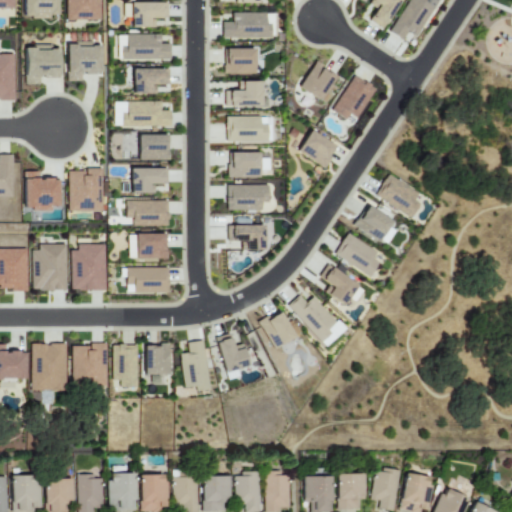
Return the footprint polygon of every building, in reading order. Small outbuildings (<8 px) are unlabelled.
[(372,9),(366,22),(381,30),(396,0),(368,0),(366,5),(372,9)] [(413,38),(435,0),(405,0),(386,33),(398,40),(403,32),(413,38)] [(164,18),(164,3),(127,3),(127,28),(151,28),(151,18),(164,18)] [(270,39),(270,14),(228,13),(228,22),(219,22),(218,38),(270,39)] [(157,35),(122,35),(122,46),(117,46),(117,61),(167,60),(166,44),(157,44),(157,35)] [(64,43),(63,81),(77,82),(78,75),(97,75),(98,44),(64,43)] [(22,85),(36,85),(36,78),(56,78),(56,47),(21,47),(22,85)] [(251,75),(251,49),(221,49),(221,75),(251,75)] [(0,101),(11,101),(10,55),(0,54),(0,101)] [(316,102),(333,76),(312,62),(295,88),(316,102)] [(129,95),(152,94),(152,85),(166,85),(165,69),(128,70),(129,95)] [(346,115),(352,119),(372,90),(351,75),(327,111),(342,121),(346,115)] [(221,107),(257,107),(257,82),(234,82),(234,91),(221,91),(221,107)] [(157,102),(113,102),(113,126),(166,125),(166,111),(157,111),(157,102)] [(222,142),(264,143),(265,118),(222,117),(222,142)] [(333,147),(306,131),(294,153),(321,169),(333,147)] [(165,135),(134,136),(135,160),(165,160),(165,135)] [(255,153),(224,153),(223,178),(255,178),(255,153)] [(8,155),(0,155),(0,196),(9,196),(8,155)] [(127,194),(149,194),(149,184),(163,184),(163,169),(127,169),(127,194)] [(64,170),(63,211),(98,212),(99,171),(64,170)] [(54,179),(34,179),(34,172),(19,172),(20,209),(54,208),(54,179)] [(414,194),(384,175),(371,197),(406,219),(416,204),(410,200),(414,194)] [(257,211),(257,203),(264,203),(264,186),(223,185),(223,210),(257,211)] [(121,218),(129,219),(129,226),(163,227),(164,202),(122,201),(121,218)] [(375,243),(388,221),(363,206),(350,228),(375,243)] [(260,225),(223,226),(224,241),(242,241),(242,250),(260,250),(260,225)] [(125,259),(163,258),(162,234),(124,235),(125,259)] [(377,255),(344,234),(330,255),(364,277),(377,255)] [(28,251),(28,291),(62,291),(62,245),(35,245),(35,250),(28,251)] [(102,245),(74,245),(74,251),(67,251),(67,291),(102,291),(102,245)] [(0,290),(23,291),(23,250),(0,249),(0,290)] [(122,294),(164,293),(164,268),(122,269),(122,294)] [(320,294),(341,305),(344,298),(352,302),(360,287),(326,269),(319,281),(325,285),(320,294)] [(311,296),(302,303),(297,297),(285,306),(318,348),(339,333),(311,296)] [(270,350),(292,336),(275,310),(254,323),(270,350)] [(240,350),(230,352),(226,335),(212,338),(219,373),(244,368),(240,350)] [(177,354),(180,388),(191,387),(191,392),(205,390),(200,341),(183,343),(184,353),(177,354)] [(0,379),(21,380),(21,352),(1,352),(1,345),(0,344),(0,379)] [(61,344),(26,345),(27,392),(62,391),(61,344)] [(67,345),(67,386),(103,386),(102,345),(67,345)] [(108,380),(115,381),(115,388),(133,388),(134,346),(108,345),(108,380)] [(166,375),(165,345),(140,345),(140,375),(166,375)] [(396,471),(378,468),(377,473),(370,472),(365,500),(375,502),(374,509),(389,511),(396,471)] [(276,472),(260,471),(259,511),(275,511),(276,508),(285,508),(285,476),(276,476),(276,472)] [(254,511),(255,472),(237,472),(237,477),(230,477),(230,505),(240,505),(240,511),(254,511)] [(395,510),(406,511),(423,511),(428,488),(424,487),(426,478),(401,473),(395,510)] [(132,510),(130,474),(104,475),(105,502),(115,501),(115,511),(132,510)] [(332,475),(332,510),(354,509),(354,500),(360,500),(360,474),(332,475)] [(135,476),(135,511),(154,511),(154,508),(162,508),(161,475),(135,476)] [(36,476),(8,476),(8,511),(26,511),(26,508),(36,508),(36,476)] [(73,476),(73,511),(88,511),(89,508),(98,508),(98,476),(73,476)] [(299,503),(306,503),(305,511),(327,511),(327,476),(299,477),(299,503)] [(197,477),(197,511),(218,511),(219,502),(226,502),(226,477),(197,477)] [(193,511),(193,478),(168,478),(169,506),(179,506),(179,511),(193,511)] [(68,511),(68,479),(41,479),(41,511),(68,511)] [(458,511),(463,497),(438,489),(430,511),(458,511)] [(465,511),(491,511),(470,502),(465,511)]
